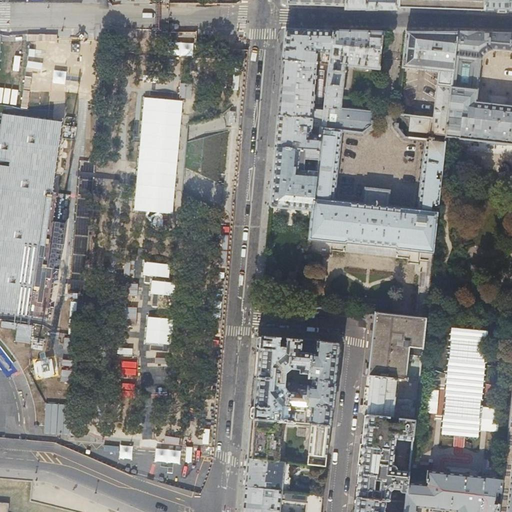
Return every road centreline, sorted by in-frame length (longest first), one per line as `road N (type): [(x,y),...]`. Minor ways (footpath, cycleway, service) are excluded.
road 1 (tertiary): [(234,315),(261,14)]
road 2 (residential): [(234,315),(353,330),(335,511)]
road 3 (residential): [(0,14),(261,14)]
road 4 (residential): [(261,14),(511,24)]
road 5 (secondary): [(2,450),(126,473),(167,489),(193,511)]
road 6 (tertiary): [(201,511),(222,456),(234,315)]
